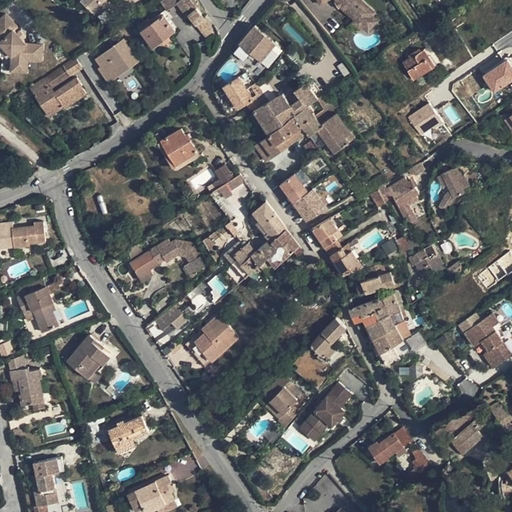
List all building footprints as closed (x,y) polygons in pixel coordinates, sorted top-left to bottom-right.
[(98,0),(91,0),(85,5),(93,13),(103,4),(101,2),(98,0)] [(174,0),(163,0),(161,1),(165,10),(176,4),(174,0)] [(187,14),(188,13),(196,6),(191,0),(180,0),(178,2),(187,14)] [(318,0),(321,4),(327,0),(336,0),(341,8),(355,19),(356,20),(358,18),(365,23),(363,26),(369,31),(378,20),(372,15),(355,0),(318,0)] [(362,0),(355,0),(372,15),(376,11),(362,0)] [(196,6),(188,13),(196,24),(204,18),(196,6)] [(150,21),(148,19),(139,25),(153,46),(176,29),(162,11),(150,21)] [(6,13),(0,18),(0,29),(0,35),(3,39),(0,41),(0,42),(12,55),(12,63),(16,63),(16,71),(27,72),(28,60),(28,43),(26,43),(17,33),(14,29),(17,26),(6,13)] [(355,19),(352,22),(361,29),(363,26),(365,23),(358,18),(356,20),(355,19)] [(276,42),(256,24),(240,43),(259,60),(276,42)] [(17,33),(22,38),(26,35),(21,30),(17,33)] [(125,38),(96,58),(102,67),(107,63),(117,78),(141,61),(125,38)] [(11,54),(1,43),(0,44),(0,49),(7,58),(11,54)] [(42,60),(43,44),(28,43),(28,60),(42,60)] [(456,44),(448,49),(453,57),(461,52),(456,44)] [(424,48),(403,62),(414,79),(433,67),(427,58),(429,56),(424,48)] [(429,56),(427,58),(433,67),(435,65),(429,56)] [(83,68),(76,57),(62,66),(69,75),(83,68)] [(511,77),(511,67),(506,59),(484,75),(495,90),(511,77)] [(102,67),(102,66),(98,68),(109,84),(117,78),(107,63),(102,67)] [(224,85),(214,91),(228,116),(239,108),(247,102),(251,109),(262,102),(261,100),(259,95),(254,98),(240,75),(224,85)] [(55,92),(45,77),(30,87),(49,115),(63,106),(65,107),(86,93),(82,86),(83,86),(77,77),(55,92)] [(295,89),(301,97),(292,103),(283,92),(269,100),(285,123),(308,103),(309,104),(318,97),(319,97),(306,81),(295,89)] [(256,82),(252,84),(259,95),(261,100),(266,97),(264,96),(256,82)] [(326,108),(316,115),(321,122),(337,111),(340,109),(327,91),(319,97),(318,97),(326,108)] [(285,123),(269,100),(254,110),(269,134),(284,123),(285,123)] [(284,123),(269,134),(255,144),(267,159),(282,149),(278,143),(304,124),(316,115),(309,104),(308,103),(285,123),(284,123)] [(448,108),(424,126),(437,144),(461,125),(448,108)] [(352,132),(337,111),(321,122),(316,115),(304,124),(308,130),(313,138),(315,140),(317,139),(322,145),(327,141),(335,152),(350,142),(346,136),(352,132)] [(304,124),(278,143),(282,149),(308,130),(304,124)] [(181,128),(162,139),(177,163),(198,151),(191,139),(189,140),(186,135),(181,128)] [(350,142),(356,137),(352,132),(346,136),(350,142)] [(315,140),(313,138),(305,144),(310,152),(319,145),(315,140)] [(162,139),(159,141),(174,167),(175,167),(176,167),(178,167),(179,167),(200,154),(198,151),(177,163),(162,139)] [(218,188),(235,177),(226,163),(216,170),(222,178),(215,182),(218,188)] [(443,173),(438,176),(443,186),(448,183),(450,188),(445,195),(444,198),(451,202),(454,196),(463,192),(464,192),(464,191),(464,190),(463,187),(469,184),(464,174),(462,175),(460,170),(459,170),(455,172),(454,168),(453,167),(442,172),(443,173)] [(235,177),(226,183),(231,190),(246,180),(241,173),(235,177)] [(290,204),(309,190),(297,173),(277,187),(290,204)] [(372,179),(378,189),(379,188),(389,182),(383,173),(372,179)] [(404,214),(412,209),(409,204),(417,199),(418,198),(418,197),(418,196),(416,194),(419,192),(411,179),(392,192),(404,214)] [(226,183),(218,188),(226,198),(233,193),(231,190),(226,183)] [(313,188),(293,202),(307,221),(327,206),(313,188)] [(378,189),(371,193),(379,207),(386,202),(379,188),(378,189)] [(451,202),(444,198),(439,206),(447,210),(451,202)] [(267,201),(253,212),(260,219),(257,222),(272,240),(287,227),(267,201)] [(416,218),(412,209),(404,214),(408,223),(416,218)] [(331,216),(313,227),(325,247),(338,238),(333,232),(339,228),(331,216)] [(12,227),(12,222),(0,222),(0,248),(30,247),(30,244),(44,243),(43,222),(34,222),(34,226),(12,227)] [(275,244),(279,248),(259,265),(268,275),(295,249),(298,254),(303,250),(287,227),(272,240),(275,244)] [(339,228),(333,232),(338,238),(343,235),(339,228)] [(404,235),(396,240),(399,246),(403,253),(412,250),(404,235)] [(356,237),(348,242),(348,243),(350,246),(359,241),(356,237)] [(338,238),(325,247),(331,254),(343,246),(338,238)] [(206,266),(201,257),(202,257),(195,244),(175,240),(171,242),(168,239),(130,262),(139,277),(151,269),(159,264),(158,263),(165,259),(166,261),(178,254),(186,257),(189,262),(196,272),(197,272),(206,266)] [(387,254),(396,249),(392,240),(383,245),(387,254)] [(240,241),(225,254),(232,262),(237,258),(234,254),(244,246),(240,241)] [(256,250),(253,253),(248,246),(245,248),(244,246),(234,254),(237,258),(232,262),(246,278),(259,265),(279,248),(275,244),(272,245),(268,241),(256,250)] [(253,253),(256,250),(249,241),(244,246),(245,248),(248,246),(253,253)] [(138,243),(127,250),(132,258),(143,252),(138,243)] [(348,243),(343,246),(347,253),(352,249),(350,246),(348,243)] [(445,266),(433,243),(409,256),(413,264),(415,262),(424,278),(445,266)] [(343,246),(331,254),(344,274),(364,267),(352,249),(347,253),(343,246)] [(459,260),(449,267),(447,270),(447,272),(447,273),(450,277),(464,267),(460,262),(459,260)] [(196,272),(189,262),(184,266),(191,278),(198,274),(197,272),(196,272)] [(367,267),(371,277),(356,282),(360,293),(395,283),(391,270),(386,272),(383,262),(367,267)] [(316,270),(311,263),(307,265),(312,273),(316,270)] [(151,269),(139,277),(142,281),(154,274),(151,269)] [(17,297),(25,314),(34,310),(37,317),(39,316),(46,330),(58,325),(52,311),(50,304),(54,302),(50,294),(46,285),(43,279),(19,289),(22,295),(17,297)] [(50,294),(60,289),(57,280),(46,285),(50,294)] [(322,282),(310,291),(318,300),(321,304),(332,294),(322,282)] [(310,291),(302,298),(310,307),(318,300),(310,291)] [(391,312),(401,308),(394,291),(382,295),(350,308),(353,316),(375,307),(380,318),(391,312)] [(154,306),(161,314),(173,304),(166,296),(154,306)] [(161,314),(155,319),(163,330),(172,322),(177,328),(187,320),(176,302),(173,304),(161,314)] [(375,307),(353,316),(355,322),(364,318),(367,325),(380,318),(375,307)] [(380,318),(367,325),(373,338),(385,332),(396,325),(397,325),(395,321),(405,316),(401,308),(391,312),(380,318)] [(27,321),(37,317),(34,310),(25,314),(27,321)] [(499,321),(493,312),(481,320),(476,312),(459,322),(474,345),(482,340),(489,349),(484,353),(493,367),(511,354),(493,326),(499,321)] [(219,314),(202,329),(205,332),(207,335),(204,338),(202,335),(195,342),(212,360),(239,337),(219,314)] [(39,316),(37,317),(43,331),(46,330),(39,316)] [(322,331),(311,344),(321,354),(347,327),(336,316),(322,331)] [(174,329),(172,325),(160,331),(156,323),(149,327),(155,339),(174,329)] [(385,332),(373,338),(381,352),(386,362),(399,355),(393,345),(404,338),(396,325),(385,332)] [(413,350),(425,341),(417,331),(406,341),(413,350)] [(90,333),(68,360),(88,378),(101,363),(103,364),(111,355),(103,349),(96,343),(99,340),(90,333)] [(511,353),(511,340),(509,336),(502,340),(511,354),(511,353)] [(192,338),(185,344),(205,366),(212,360),(195,342),(192,338)] [(103,349),(105,346),(99,340),(96,343),(103,349)] [(477,343),(484,353),(489,349),(482,340),(477,343)] [(10,345),(6,343),(2,343),(0,344),(0,351),(2,357),(14,352),(10,345)] [(9,360),(11,370),(26,367),(23,354),(9,360)] [(399,355),(386,362),(388,365),(401,358),(399,355)] [(30,370),(29,366),(26,367),(11,370),(13,380),(20,378),(23,393),(20,393),(24,411),(46,406),(40,378),(42,377),(40,367),(30,370)] [(283,373),(263,393),(268,398),(273,393),(275,395),(271,400),(279,408),(284,413),(284,414),(286,412),(298,400),(295,398),(297,396),(302,391),(283,373)] [(462,380),(458,390),(474,396),(478,386),(462,380)] [(338,383),(327,396),(340,407),(351,394),(338,383)] [(302,391),(297,396),(305,404),(310,399),(302,391)] [(307,420),(321,432),(329,423),(332,426),(336,420),(340,416),(345,411),(340,407),(327,396),(307,420)] [(271,400),(266,405),(274,413),(279,408),(271,400)] [(499,401),(491,406),(493,410),(501,405),(499,401)] [(501,405),(493,410),(506,431),(511,427),(511,417),(503,403),(501,405)] [(284,413),(279,419),(286,426),(293,418),(286,412),(284,414),(284,413)] [(119,425),(109,429),(117,447),(127,443),(126,440),(134,437),(150,430),(143,414),(136,417),(134,414),(117,422),(119,425)] [(480,416),(472,423),(477,430),(486,422),(480,416)] [(321,432),(307,420),(300,428),(315,440),(321,432)] [(480,433),(472,423),(451,441),(460,451),(480,433)] [(403,427),(394,432),(401,442),(403,445),(412,440),(403,427)] [(401,442),(394,432),(379,444),(377,441),(369,447),(380,462),(389,456),(388,456),(395,451),(393,448),(401,442)] [(127,443),(117,447),(119,453),(137,444),(134,437),(126,440),(127,443)] [(403,445),(401,442),(393,448),(395,451),(403,445)] [(409,472),(413,477),(431,465),(419,448),(413,452),(417,458),(413,461),(418,466),(409,472)] [(34,487),(38,506),(46,504),(59,501),(53,472),(65,470),(62,455),(34,461),(37,475),(40,486),(34,487)] [(511,466),(508,469),(511,474),(511,477),(511,478),(506,479),(506,482),(499,483),(500,491),(511,490),(511,458),(510,460),(511,461),(511,466)] [(136,510),(144,506),(146,511),(147,511),(157,507),(175,499),(170,489),(174,487),(168,475),(128,493),(136,510)] [(322,494),(331,481),(324,475),(314,488),(322,494)] [(163,511),(178,506),(175,499),(157,507),(159,511),(163,511)]
